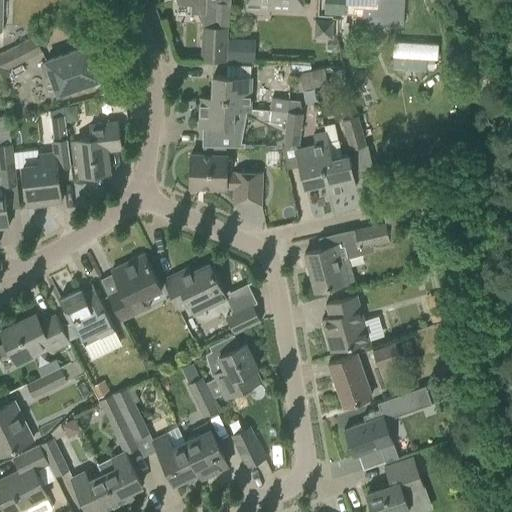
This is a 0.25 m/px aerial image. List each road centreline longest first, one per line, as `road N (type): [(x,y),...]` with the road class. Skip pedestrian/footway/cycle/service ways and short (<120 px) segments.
road 1 (track): [(511,457),(484,228),(483,71),(498,0)]
road 2 (residential): [(224,511),(301,475),(304,455),(268,264),(252,246),(135,198)]
road 3 (residential): [(135,198),(150,124),(148,37),(134,0)]
road 4 (unknown): [(252,246),(372,216)]
